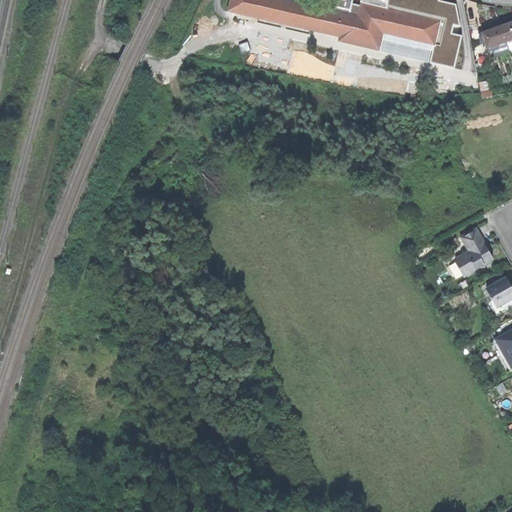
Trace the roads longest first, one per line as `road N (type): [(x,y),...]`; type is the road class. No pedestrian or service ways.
road 1 (track): [(187,111),(117,201),(28,442),(12,511)]
road 2 (track): [(0,341),(60,131),(101,36)]
road 3 (track): [(224,178),(201,160),(173,77),(101,36)]
